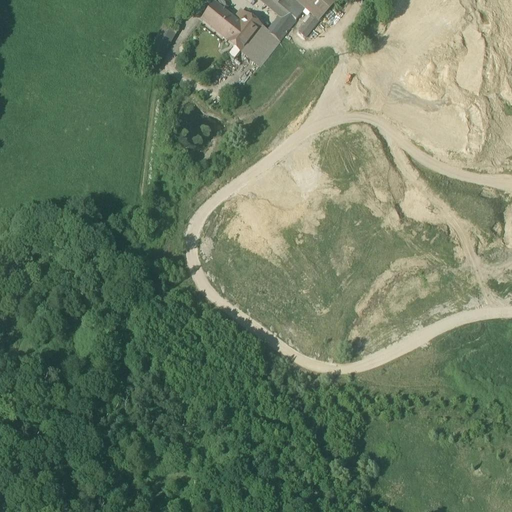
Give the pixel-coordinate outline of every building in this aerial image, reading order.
[(215,0),(213,3),(214,7),(223,14),(224,13),(224,12),(227,8),(225,4),(220,0),(215,0)] [(261,0),(274,10),(282,0),(261,0)] [(295,22),(305,10),(293,0),(282,0),(274,10),(282,17),(285,14),(295,22)] [(293,0),(305,10),(307,7),(321,19),(337,0),(293,0)] [(233,21),(223,14),(214,7),(202,23),(221,38),(227,43),(239,26),(233,21)] [(233,21),(239,26),(246,18),(247,16),(241,12),(233,21)] [(278,43),(279,43),(295,22),(285,14),(282,17),(268,35),(278,43)] [(298,34),(305,40),(319,22),(312,17),(298,34)] [(227,43),(240,53),(260,28),(246,18),(239,26),(227,43)] [(145,58),(157,65),(176,30),(165,23),(145,58)] [(260,28),(240,53),(259,68),(278,43),(268,35),(260,28)] [(233,62),(240,53),(227,43),(225,46),(231,51),(226,57),(233,62)]
